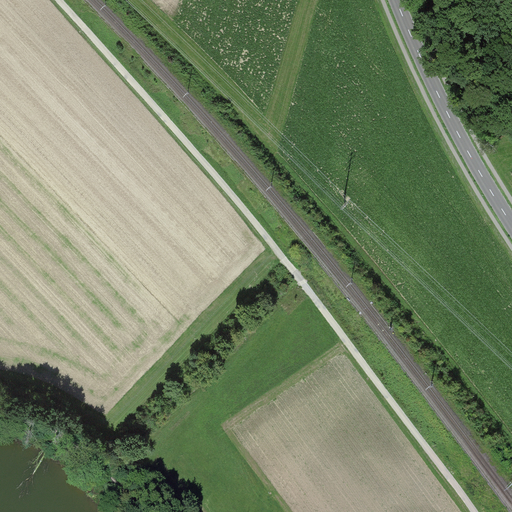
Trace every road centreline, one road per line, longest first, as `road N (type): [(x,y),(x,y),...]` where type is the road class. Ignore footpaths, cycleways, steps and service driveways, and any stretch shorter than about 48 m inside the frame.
road 1 (track): [(59,0),(239,204),(475,511)]
road 2 (tertiary): [(396,0),(448,115),(511,225)]
